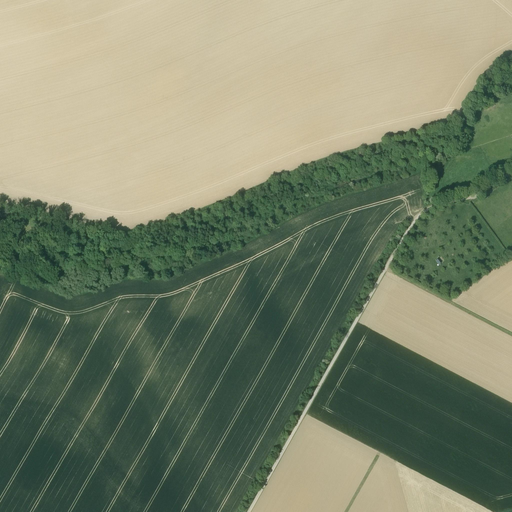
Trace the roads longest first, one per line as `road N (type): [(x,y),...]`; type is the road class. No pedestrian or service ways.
road 1 (track): [(248,511),(416,217),(511,173)]
road 2 (track): [(385,268),(511,334)]
